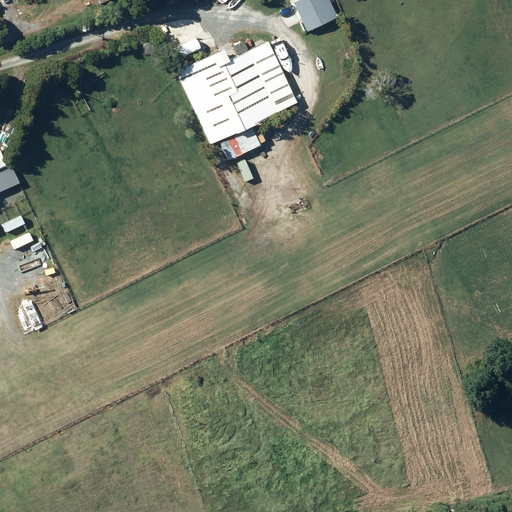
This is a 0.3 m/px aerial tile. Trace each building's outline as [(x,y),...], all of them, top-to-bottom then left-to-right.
[(329,0),(298,0),(294,2),(307,32),(338,17),(329,0)] [(160,35),(153,39),(157,49),(165,46),(160,35)] [(229,44),(234,54),(221,59),(216,47),(170,69),(205,142),(291,101),(262,40),(245,48),(240,39),(229,44)] [(326,58),(318,64),(328,76),(336,70),(326,58)] [(331,103),(325,98),(315,110),(321,115),(331,103)] [(279,124),(262,132),(267,142),(284,134),(279,124)] [(0,192),(19,184),(11,168),(0,172),(0,192)] [(6,233),(24,224),(20,216),(2,225),(6,233)] [(15,250),(34,240),(30,233),(11,242),(15,250)]
